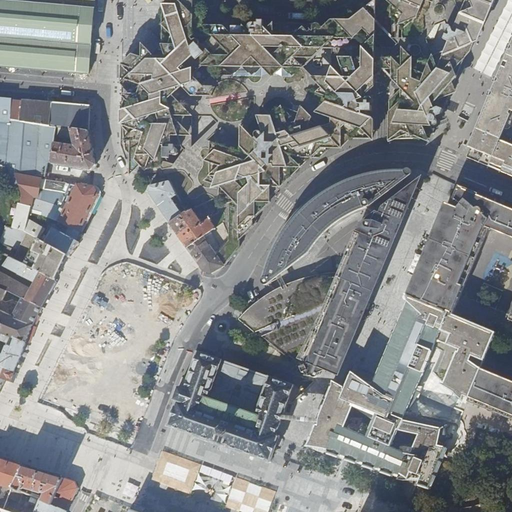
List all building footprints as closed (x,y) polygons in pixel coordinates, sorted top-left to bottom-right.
[(0,0),(0,66),(89,74),(91,53),(95,0),(0,0)] [(203,60),(244,61),(244,42),(244,38),(244,36),(243,34),(241,33),(238,32),(237,33),(235,32),(235,15),(218,20),(217,25),(212,25),(205,7),(205,0),(168,0),(168,42),(172,46),(167,51),(168,52),(168,57),(172,60),(177,60),(179,61),(184,56),(192,56),(197,61),(201,58),(203,60)] [(392,0),(392,19),(399,26),(395,30),(396,41),(433,41),(442,24),(445,23),(446,26),(444,27),(443,29),(444,32),(445,33),(447,33),(444,40),(450,43),(452,46),(457,44),(460,45),(463,46),(461,41),(465,32),(469,30),(470,27),(471,28),(483,0),(392,0)] [(511,0),(507,0),(473,67),(478,69),(480,70),(484,72),(486,73),(491,75),(511,32),(511,0)] [(328,39),(368,40),(368,12),(365,9),(331,20),(328,22),(328,39)] [(320,38),(320,30),(317,30),(317,28),(317,27),(315,25),(313,24),(310,25),(308,27),(308,29),(309,32),(301,24),(273,24),(268,29),(264,25),(264,21),(258,21),(258,27),(256,27),(255,24),(253,23),(251,22),(249,23),(248,25),(248,28),(249,29),(252,31),(250,33),(252,35),(252,57),(256,61),(291,61),(315,38),(320,38)] [(368,85),(368,58),(332,58),(331,75),(331,77),(212,75),(201,86),(211,97),(211,105),(255,152),(260,152),(260,158),(264,162),(267,173),(274,178),(280,173),(286,175),(312,149),(322,149),(332,140),(341,140),(354,126),(354,99),(368,85)] [(427,62),(427,59),(391,59),(391,69),(402,80),(400,81),(398,81),(395,80),(392,82),(391,84),(391,86),(392,89),(394,90),(397,91),(400,90),(401,91),(397,95),(401,98),(396,106),(396,134),(427,135),(429,131),(429,130),(427,130),(423,129),(420,126),(418,122),(418,118),(419,116),(422,113),(425,111),(424,108),(441,101),(447,87),(445,83),(449,73),(439,69),(436,62),(427,62)] [(148,69),(140,61),(126,68),(127,83),(135,91),(130,96),(135,101),(127,110),(131,146),(146,162),(156,153),(157,155),(157,157),(163,157),(164,160),(169,160),(169,153),(171,153),(173,155),(176,156),(178,155),(179,153),(179,150),(177,148),(182,148),(193,137),(194,117),(148,69)] [(511,69),(498,103),(496,104),(495,106),(495,110),(489,125),(493,126),(488,136),(491,137),(495,140),(496,142),(498,146),(498,151),(494,162),(493,165),(494,166),(495,164),(496,165),(496,166),(501,168),(502,167),(503,168),(502,169),(503,169),(504,168),(505,168),(505,170),(509,172),(511,171),(511,172),(511,173),(511,69)] [(11,120),(12,100),(0,99),(0,166),(8,168),(9,158),(11,120)] [(50,126),(52,103),(12,100),(11,120),(50,126)] [(88,121),(89,107),(52,103),(50,126),(57,127),(71,129),(89,131),(86,122),(88,121)] [(20,159),(51,161),(54,143),(57,127),(50,126),(11,120),(9,158),(20,159)] [(72,133),(71,129),(57,127),(54,143),(59,144),(61,132),(72,133)] [(92,170),(97,165),(89,131),(71,129),(72,133),(74,146),(59,144),(54,143),(51,161),(51,163),(92,170)] [(215,227),(216,228),(218,229),(222,225),(225,231),(235,234),(252,218),(249,214),(264,199),(263,189),(228,151),(223,155),(212,145),(209,148),(204,143),(175,171),(177,180),(170,181),(187,212),(197,207),(210,202),(214,201),(219,211),(209,219),(215,227)] [(19,169),(20,159),(9,158),(8,168),(7,174),(16,175),(16,174),(16,169),(19,169)] [(278,240),(271,252),(268,260),(263,274),(262,281),(263,284),(264,285),(266,286),(268,285),(270,284),(277,278),(309,255),(311,251),(318,241),(321,238),(327,232),(334,226),(343,220),(348,217),(354,215),(368,209),(370,209),(372,208),(389,195),(411,180),(411,178),(412,177),(412,175),(411,173),(409,172),(406,171),(398,171),(387,172),(372,174),(362,176),(348,181),(333,187),(319,196),(311,202),(301,211),(298,214),(293,219),(284,231),(278,240)] [(22,194),(16,175),(7,174),(14,194),(22,194)] [(430,178),(420,174),(398,226),(390,246),(381,268),(373,286),(364,309),(342,362),(351,366),(353,367),(360,370),(362,371),(372,375),(395,321),(404,299),(411,281),(421,259),(451,187),(442,183),(439,182),(432,179),(430,178)] [(66,193),(70,184),(61,182),(16,175),(22,194),(21,204),(27,205),(26,212),(41,216),(41,215),(42,212),(31,209),(33,202),(34,197),(38,198),(40,188),(66,193)] [(148,193),(170,223),(187,212),(170,181),(150,186),(148,193)] [(511,320),(511,206),(453,183),(447,197),(409,288),(406,295),(418,300),(451,314),(453,307),(486,227),(511,237),(511,305),(507,318),(511,320)] [(66,208),(77,185),(70,184),(66,193),(40,188),(38,198),(41,200),(66,208)] [(80,232),(98,194),(94,188),(77,185),(66,208),(60,221),(80,232)] [(388,245),(413,189),(365,224),(363,226),(362,229),(360,232),(360,233),(354,237),(355,243),(356,247),(360,252),(364,254),(368,256),(373,256),(377,256),(382,253),(386,249),(388,245)] [(41,215),(55,219),(60,209),(33,202),(31,209),(42,212),(41,215)] [(188,248),(205,236),(216,228),(215,227),(209,219),(203,224),(199,217),(213,211),(210,202),(197,207),(187,212),(170,223),(188,248)] [(39,238),(42,240),(48,229),(47,226),(26,215),(25,231),(27,233),(39,238)] [(82,233),(80,232),(60,221),(58,221),(57,224),(59,225),(58,227),(68,232),(66,235),(53,228),(45,241),(51,245),(69,255),(70,256),(80,244),(79,243),(77,242),(82,233)] [(27,233),(25,231),(23,230),(8,228),(0,242),(0,243),(17,252),(27,233)] [(27,260),(39,238),(27,233),(17,252),(15,255),(13,259),(17,260),(25,264),(27,260)] [(212,274),(225,266),(205,236),(188,248),(204,272),(212,274)] [(68,257),(69,255),(51,245),(45,241),(42,240),(39,238),(27,260),(25,264),(56,281),(58,277),(64,264),(63,263),(64,261),(60,258),(62,254),(68,257)] [(50,292),(56,281),(25,264),(17,260),(13,259),(9,257),(3,266),(35,282),(30,289),(0,272),(0,287),(8,292),(42,307),(50,292)] [(301,374),(303,374),(304,374),(305,375),(307,377),(309,377),(311,378),(313,378),(316,377),(317,376),(318,374),(318,372),(318,370),(316,368),(322,370),(333,357),(339,348),(345,337),(351,324),(355,312),(356,313),(376,285),(379,280),(372,279),(365,277),(353,276),(341,276),(334,276),(323,277),(315,278),(301,281),(290,286),(273,293),(260,301),(256,303),(243,315),(238,320),(254,333),(239,339),(241,344),(259,338),(263,341),(301,374)] [(0,331),(2,333),(26,342),(34,323),(35,321),(42,307),(8,292),(0,287),(0,331)] [(418,300),(406,295),(376,367),(372,376),(381,380),(417,388),(419,384),(434,347),(422,340),(423,337),(410,331),(413,325),(408,323),(411,317),(418,300)] [(451,314),(418,300),(411,317),(408,323),(413,325),(410,331),(423,337),(422,340),(434,347),(443,351),(434,374),(443,382),(443,384),(461,399),(462,398),(468,399),(480,369),(495,331),(451,314)] [(21,355),(26,342),(2,333),(0,338),(0,339),(7,342),(2,354),(0,353),(0,365),(15,371),(21,355)] [(201,353),(198,352),(197,355),(194,364),(193,367),(190,377),(189,376),(188,379),(189,380),(184,392),(181,402),(178,401),(179,401),(177,400),(177,403),(170,423),(169,423),(168,426),(171,427),(182,431),(185,432),(186,432),(197,436),(196,437),(199,438),(200,437),(211,441),(211,443),(214,443),(214,442),(226,446),(225,448),(228,449),(228,447),(240,451),(239,453),(242,453),(243,452),(254,456),(254,457),(256,457),(257,457),(268,461),(271,462),(272,460),(271,460),(279,439),(280,439),(281,436),(278,435),(277,435),(280,425),(280,426),(281,423),(281,422),(285,413),(286,410),(285,410),(289,400),(290,400),(290,398),(293,388),(294,388),(295,386),(291,384),(291,385),(273,378),(272,378),(270,377),(269,378),(223,361),(201,353)] [(13,375),(15,371),(0,365),(0,377),(5,380),(10,382),(13,375)] [(511,382),(480,369),(468,399),(467,401),(511,419),(511,382)] [(372,376),(360,371),(357,377),(352,374),(345,389),(333,382),(315,425),(307,446),(407,481),(431,489),(447,450),(440,448),(443,446),(441,443),(444,441),(445,437),(448,437),(448,435),(446,434),(445,431),(444,428),(446,426),(445,424),(442,425),(440,424),(438,422),(416,417),(416,414),(407,412),(417,399),(418,399),(422,388),(420,389),(417,388),(381,380),(372,376)] [(2,458),(0,457),(0,511),(3,511),(4,510),(11,494),(13,488),(24,465),(16,463),(2,458)] [(41,471),(24,465),(13,488),(21,491),(23,486),(41,494),(41,493),(44,494),(41,500),(51,505),(63,478),(41,471)] [(21,491),(13,488),(11,494),(4,510),(8,511),(12,511),(19,494),(25,497),(24,499),(38,504),(35,511),(66,511),(78,489),(76,482),(70,480),(63,478),(51,505),(41,500),(39,499),(30,495),(21,491)] [(130,511),(132,508),(109,500),(94,494),(85,511),(130,511)]
